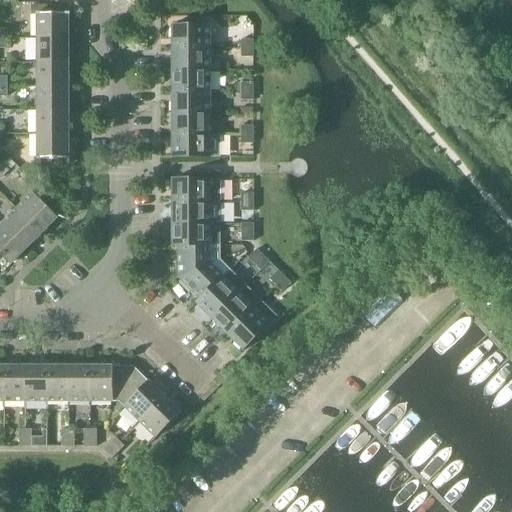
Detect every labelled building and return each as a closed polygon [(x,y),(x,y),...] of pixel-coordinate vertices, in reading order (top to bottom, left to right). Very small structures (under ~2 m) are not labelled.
[(70,15),(70,14),(36,14),(36,15),(37,15),(37,38),(69,38),(69,15),(70,15)] [(173,26),(173,25),(172,25),(172,49),(210,49),(210,25),(209,25),(209,26),(177,26),(173,26)] [(37,63),(69,62),(69,38),(37,38),(37,63)] [(253,49),(253,40),(241,40),(241,49),(253,49)] [(210,70),(210,49),(172,49),(172,70),(210,70)] [(241,58),(253,58),(253,49),(241,49),(241,58)] [(37,86),(69,86),(69,62),(37,63),(37,86)] [(210,92),(210,70),(172,70),(172,92),(210,92)] [(253,92),(253,83),(241,83),(241,92),(253,92)] [(37,110),(69,110),(69,86),(37,86),(37,110)] [(210,114),(210,92),(172,92),(172,114),(210,114)] [(241,101),(253,101),(253,92),(241,92),(241,101)] [(37,134),(69,134),(69,110),(37,110),(37,134)] [(172,135),(210,135),(210,114),(172,114),(172,135)] [(253,135),(253,126),(241,126),(241,135),(253,135)] [(36,158),(36,159),(67,159),(67,166),(69,166),(69,134),(37,134),(37,158),(36,158)] [(221,135),(210,135),(172,135),(172,156),(171,156),(171,158),(222,158),(221,135)] [(241,144),(253,144),(253,135),(241,135),(241,144)] [(0,162),(3,159),(0,155),(0,174),(3,177),(9,171),(0,162)] [(210,203),(210,181),(211,181),(211,180),(171,180),(171,181),(172,181),(172,203),(210,203)] [(17,209),(41,234),(57,218),(32,193),(17,209)] [(254,202),(254,194),(241,194),(241,202),(254,202)] [(241,211),(254,211),(254,202),(241,202),(241,211)] [(172,224),(210,224),(210,203),(172,203),(172,224)] [(26,249),(41,234),(17,209),(1,224),(26,249)] [(0,254),(10,265),(26,249),(1,224),(0,225),(0,254)] [(172,247),(178,247),(210,246),(210,224),(172,224),(172,247)] [(254,233),(254,224),(241,224),(241,233),(254,233)] [(254,242),(254,233),(241,233),(241,242),(254,242)] [(178,277),(210,264),(210,246),(178,247),(178,277)] [(254,264),(263,256),(257,249),(248,258),(254,264)] [(261,271),(269,262),(263,256),(254,264),(261,271)] [(223,277),(221,275),(210,264),(178,277),(200,299),(223,277)] [(276,286),(284,277),(278,271),(269,280),(276,286)] [(212,319),(239,292),(223,277),(200,299),(196,304),(212,319)] [(282,292),(291,284),(284,277),(276,286),(282,292)] [(227,335),(254,308),(239,292),(212,319),(227,335)] [(271,324),(270,324),(254,308),(227,335),(244,351),(245,350),(244,350),(269,324),(270,325),(271,324)] [(4,402),(25,402),(25,367),(4,367),(4,402)] [(25,402),(47,402),(47,367),(25,367),(25,402)] [(47,402),(68,402),(68,367),(47,367),(47,402)] [(68,402),(90,402),(90,367),(68,367),(68,402)] [(112,367),(90,367),(90,402),(112,402),(112,367)] [(119,402),(125,408),(150,383),(133,367),(112,367),(112,402),(119,402)] [(125,408),(140,424),(165,398),(150,383),(125,408)] [(165,398),(140,424),(155,438),(180,413),(165,398)] [(19,438),(32,438),(32,430),(19,430),(19,438)] [(62,430),(62,438),(74,438),(74,430),(62,430)] [(84,430),(84,439),(97,438),(96,430),(84,430)] [(19,438),(19,447),(32,447),(32,438),(19,438)] [(62,438),(62,447),(74,447),(74,438),(62,438)] [(84,439),(84,447),(97,447),(97,438),(84,439)] [(110,445),(119,454),(126,448),(116,439),(110,445)] [(104,451),(113,460),(119,454),(110,445),(104,451)]
